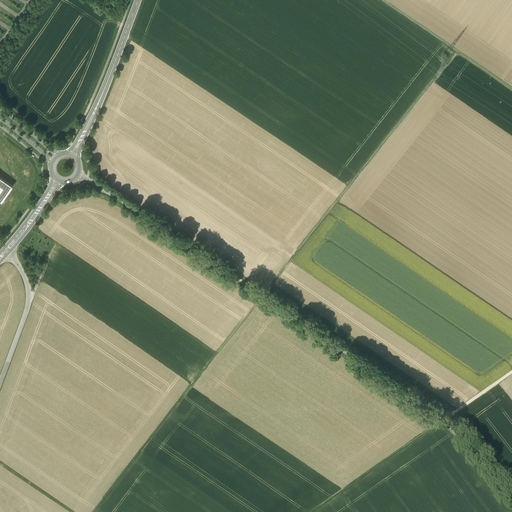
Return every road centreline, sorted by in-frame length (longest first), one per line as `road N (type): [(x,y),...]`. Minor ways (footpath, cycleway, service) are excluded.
road 1 (track): [(93,511),(456,51)]
road 2 (unclassified): [(77,174),(429,410),(511,503)]
road 3 (track): [(511,372),(312,511)]
road 4 (track): [(379,0),(511,89)]
road 5 (residential): [(7,254),(28,293),(0,383)]
